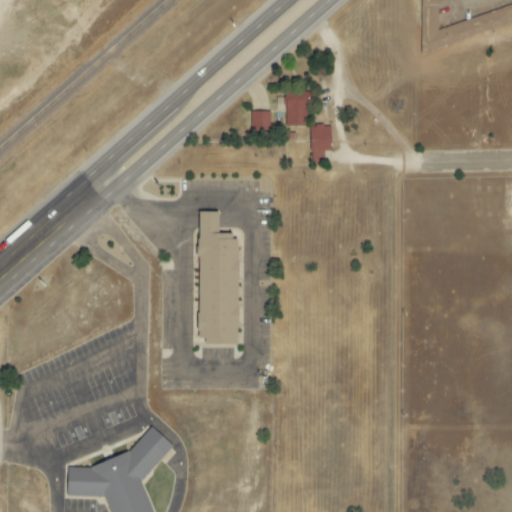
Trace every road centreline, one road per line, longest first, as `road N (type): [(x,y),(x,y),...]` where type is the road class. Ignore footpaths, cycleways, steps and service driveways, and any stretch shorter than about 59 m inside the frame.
road 1 (trunk): [(0,297),(327,0)]
road 2 (trunk): [(292,0),(0,261)]
